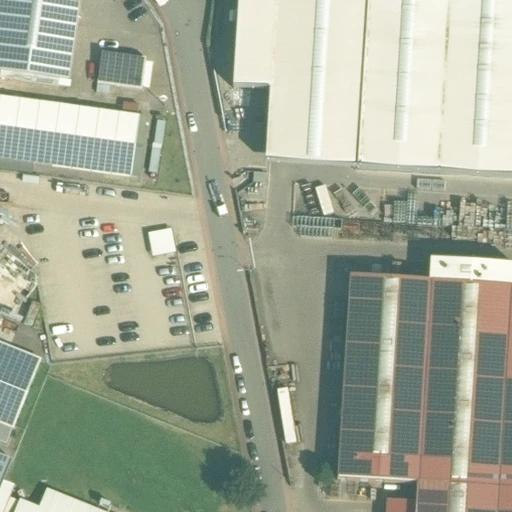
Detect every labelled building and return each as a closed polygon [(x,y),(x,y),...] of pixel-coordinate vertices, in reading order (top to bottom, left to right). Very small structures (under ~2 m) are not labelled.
[(82,0),(0,0),(0,71),(71,81),(82,0)] [(511,194),(511,0),(237,0),(233,105),(269,112),(267,178),(511,194)] [(146,60),(102,54),(98,86),(142,92),(146,60)] [(139,118),(0,99),(0,160),(131,178),(139,118)] [(146,234),(150,258),(174,254),(170,229),(146,234)] [(511,511),(511,289),(351,279),(338,482),(416,487),(414,511),(511,511)] [(39,368),(0,351),(0,432),(11,437),(39,368)] [(0,496),(13,467),(0,461),(0,496)] [(37,511),(19,503),(15,511),(90,511),(44,493),(37,511)]
